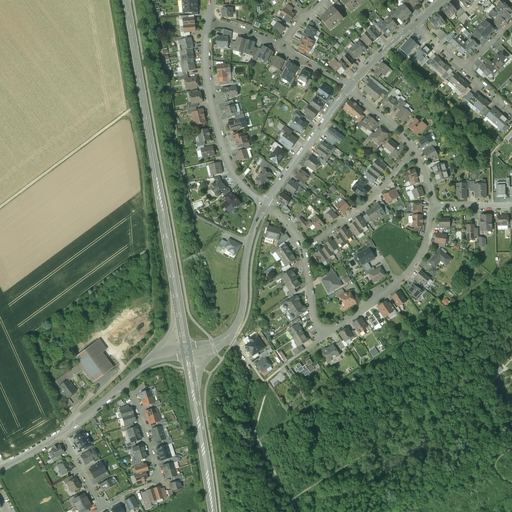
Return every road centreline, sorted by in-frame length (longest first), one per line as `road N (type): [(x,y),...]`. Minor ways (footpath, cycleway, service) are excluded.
road 1 (track): [(111,0),(142,174),(154,320),(150,338),(123,368)]
road 2 (track): [(511,262),(284,416),(265,381)]
road 3 (secondary): [(177,302),(126,0)]
road 4 (track): [(151,0),(189,209),(249,243)]
road 5 (track): [(511,343),(456,397),(294,506)]
road 6 (residential): [(265,205),(230,169),(207,82),(209,23)]
road 7 (residential): [(433,209),(428,238),(407,273),(324,335)]
road 8 (residential): [(122,383),(160,481),(102,507)]
road 9 (track): [(130,110),(0,208)]
road 10 (residential): [(211,346),(239,318),(249,243),(265,205)]
road 11 (residential): [(304,250),(385,187),(413,151)]
road 12 (residential): [(265,205),(350,88)]
